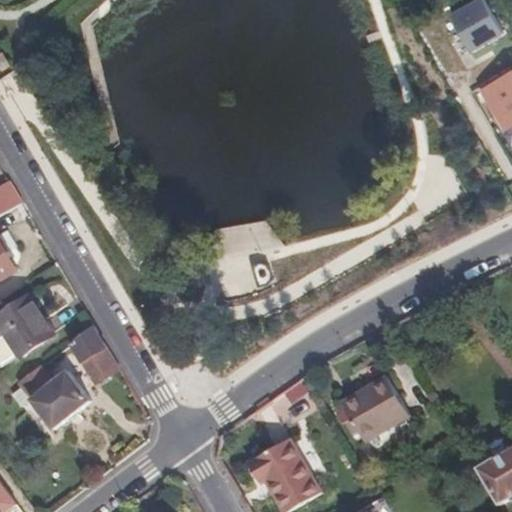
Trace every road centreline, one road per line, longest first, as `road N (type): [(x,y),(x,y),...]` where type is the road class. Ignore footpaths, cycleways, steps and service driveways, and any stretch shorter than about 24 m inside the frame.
road 1 (tertiary): [(185,440),(373,312),(511,244)]
road 2 (residential): [(185,440),(0,132)]
road 3 (tertiary): [(88,511),(185,440)]
